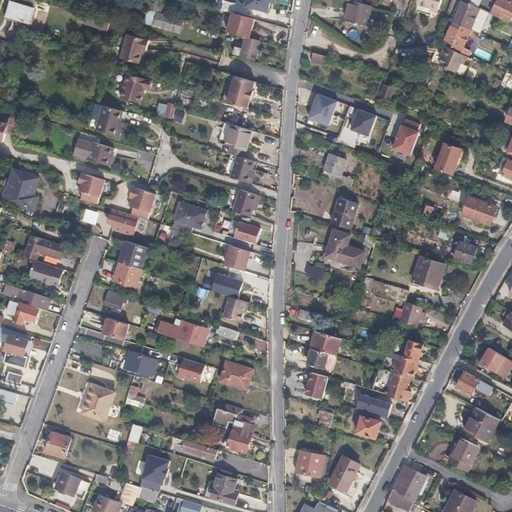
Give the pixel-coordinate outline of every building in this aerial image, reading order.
[(37,2),(31,0),(11,0),(6,19),(30,25),(37,2)] [(277,0),(248,0),(247,8),(271,13),(273,4),(276,5),(277,0)] [(418,0),(418,4),(440,11),(443,0),(418,0)] [(472,0),(471,4),(480,8),(483,0),(472,0)] [(499,0),(497,4),(493,13),(510,23),(511,18),(511,2),(509,1),(507,0),(499,0)] [(353,2),(350,2),(345,22),(366,27),(371,7),(353,2)] [(480,35),(489,13),(480,8),(471,4),(470,6),(463,3),(455,22),(462,25),(462,26),(471,31),(480,35)] [(184,20),(148,10),(144,23),(180,34),(184,20)] [(254,19),(232,13),(227,32),(246,38),(249,39),(254,19)] [(108,22),(84,15),(82,22),(106,30),(108,22)] [(471,31),(462,26),(460,30),(452,27),(446,40),(454,45),(453,47),(462,51),(461,52),(469,56),(471,52),(464,49),(471,31)] [(149,41),(126,35),(119,59),(138,65),(142,52),(146,53),(149,41)] [(255,60),(260,42),(249,39),(246,38),(243,49),(235,46),(233,55),(255,60)] [(462,64),(465,57),(451,49),(443,47),(440,54),(442,55),(438,65),(455,73),(460,63),(462,64)] [(327,56),(314,52),(312,61),(324,65),(327,56)] [(468,67),(462,64),(460,63),(455,73),(463,77),(468,67)] [(152,80),(127,73),(121,98),(140,103),(145,85),(150,87),(152,80)] [(253,91),(255,83),(229,75),(221,102),(247,110),(249,101),(252,102),(255,92),(253,91)] [(391,100),(395,88),(385,85),(381,97),(391,100)] [(330,126),(339,101),(319,94),(310,118),(330,126)] [(121,111),(93,103),(89,118),(96,120),(94,129),(114,135),(121,111)] [(165,118),(173,120),(175,108),(176,105),(169,103),(165,118)] [(370,136),(377,116),(360,110),(352,130),(370,136)] [(15,130),(20,114),(12,111),(8,125),(0,122),(0,139),(3,141),(7,128),(15,130)] [(426,137),(430,128),(423,125),(422,128),(412,124),(413,121),(405,118),(401,128),(419,134),(426,137)] [(245,152),(252,131),(223,122),(218,143),(245,152)] [(419,134),(401,128),(394,149),(411,156),(419,134)] [(442,134),(431,129),(428,134),(440,139),(442,134)] [(112,149),(90,142),(84,160),(107,167),(112,149)] [(437,169),(454,175),(463,150),(446,144),(437,169)] [(348,161),(331,155),(323,178),(351,188),(354,180),(342,176),(348,161)] [(249,182),(256,162),(237,156),(231,177),(249,182)] [(411,171),(405,169),(402,181),(408,184),(411,171)] [(40,178),(15,170),(12,180),(7,179),(0,198),(0,199),(36,211),(41,197),(35,195),(40,178)] [(84,192),(82,199),(99,205),(106,181),(84,174),(81,183),(84,184),(82,191),(84,192)] [(131,215),(140,218),(144,219),(148,221),(155,195),(133,188),(130,198),(133,199),(131,207),(133,208),(131,215)] [(237,200),(255,205),(257,196),(240,190),(237,200)] [(335,197),(328,222),(351,229),(358,205),(335,197)] [(251,218),(255,205),(237,200),(233,212),(251,218)] [(469,200),(463,217),(491,227),(497,210),(469,200)] [(195,222),(206,225),(210,214),(185,205),(175,230),(194,236),(195,232),(191,231),(195,222)] [(100,213),(87,209),(82,221),(96,225),(100,213)] [(116,225),(113,233),(133,239),(140,218),(131,215),(114,210),(110,223),(116,225)] [(206,225),(195,222),(191,231),(195,232),(203,234),(206,225)] [(263,229),(242,222),(237,239),(258,246),(263,229)] [(6,250),(19,255),(24,233),(12,229),(7,245),(6,250)] [(351,236),(335,231),(327,257),(362,268),(366,253),(348,248),(351,236)] [(60,258),(64,246),(33,236),(28,252),(38,256),(39,251),(60,258)] [(127,241),(120,263),(121,263),(142,270),(148,248),(127,241)] [(478,248),(462,243),(456,259),(472,264),(478,248)] [(246,271),(251,253),(232,247),(226,265),(246,271)] [(38,256),(28,252),(26,252),(25,257),(36,261),(38,256)] [(446,266),(423,258),(414,282),(438,290),(446,266)] [(59,287),(64,270),(36,261),(29,278),(51,287),(51,285),(59,287)] [(137,287),(143,270),(142,270),(121,263),(115,280),(137,287)] [(309,266),(307,274),(323,278),(325,271),(309,266)] [(364,290),(408,303),(412,290),(367,277),(364,290)] [(49,310),(52,300),(8,285),(6,292),(15,295),(17,291),(22,292),(20,298),(34,302),(33,305),(49,310)] [(237,299),(251,304),(256,289),(241,285),(237,299)] [(128,297),(110,292),(105,305),(121,310),(124,303),(127,303),(128,297)] [(251,310),(252,304),(251,304),(237,299),(234,298),(228,318),(245,323),(249,310),(251,310)] [(16,316),(20,305),(10,302),(6,313),(16,316)] [(403,321),(421,327),(427,308),(408,303),(403,321)] [(40,312),(20,305),(16,316),(14,323),(22,326),(24,320),(35,323),(40,312)] [(313,320),(315,313),(300,309),(298,316),(313,320)] [(110,318),(105,334),(126,340),(130,324),(110,318)] [(152,331),(202,346),(207,327),(178,318),(176,326),(156,320),(152,331)] [(234,338),(236,331),(218,325),(216,332),(234,338)] [(30,336),(13,331),(12,335),(10,335),(6,350),(11,351),(8,362),(29,368),(32,357),(25,355),(30,336)] [(342,338),(317,331),(311,349),(313,350),(330,354),(337,356),(342,338)] [(405,356),(419,360),(423,344),(410,340),(405,356)] [(511,361),(495,351),(490,348),(481,363),(506,378),(511,367),(511,361)] [(330,354),(313,350),(309,365),(325,370),(330,354)] [(188,370),(191,361),(164,352),(162,362),(182,368),(188,370)] [(157,361),(131,353),(125,368),(153,377),(157,361)] [(411,378),(414,378),(419,360),(405,356),(400,355),(399,360),(396,359),(394,365),(397,366),(395,373),(411,378)] [(206,366),(191,361),(188,370),(182,368),(179,377),(201,383),(206,366)] [(255,370),(228,362),(222,382),(249,390),(255,370)] [(379,368),(374,384),(372,389),(380,392),(384,378),(386,371),(379,368)] [(11,380),(28,385),(30,377),(13,372),(11,380)] [(323,399),(329,377),(312,372),(307,394),(323,399)] [(480,379),(467,372),(458,387),(471,395),(475,388),(480,379)] [(406,393),(411,378),(395,373),(390,392),(387,391),(386,394),(408,401),(410,395),(406,393)] [(493,387),(480,379),(475,388),(488,396),(493,387)] [(116,393),(93,384),(82,414),(104,422),(116,393)] [(140,388),(132,385),(129,394),(137,396),(140,388)] [(0,398),(28,406),(32,397),(0,388),(0,398)] [(360,395),(356,409),(388,418),(392,404),(360,395)] [(242,416),(243,409),(228,404),(226,411),(239,415),(234,430),(253,436),(255,427),(253,426),(254,420),(242,416)] [(501,419),(479,408),(467,430),(490,441),(501,419)] [(333,414),(319,411),(319,416),(321,417),(320,425),(330,427),(333,414)] [(382,421),(361,416),(356,432),(377,439),(382,421)] [(247,454),(253,436),(234,430),(229,448),(247,454)] [(73,437),(53,431),(47,451),(66,457),(73,437)] [(481,448),(463,438),(451,462),(470,471),(481,448)] [(216,460),(219,450),(187,440),(183,439),(183,443),(185,443),(183,450),(216,460)] [(131,454),(135,442),(129,440),(125,453),(131,454)] [(165,459),(167,452),(150,446),(147,455),(150,456),(150,460),(163,464),(165,459)] [(325,455),(302,451),(297,471),(321,477),(325,455)] [(360,465),(344,457),(335,474),(338,476),(334,484),(347,491),(360,465)] [(171,461),(165,459),(163,464),(150,460),(141,486),(160,492),(163,484),(164,484),(166,477),(167,477),(170,468),(169,468),(171,461)] [(144,475),(147,464),(139,462),(136,473),(144,475)] [(421,475),(406,466),(398,480),(394,489),(410,499),(420,481),(418,480),(421,475)] [(89,482),(63,472),(56,488),(74,495),(78,487),(85,491),(89,482)] [(238,480),(220,474),(212,497),(235,505),(239,494),(234,492),(238,480)] [(133,506),(142,487),(141,486),(130,483),(121,503),(133,506)] [(410,499),(394,489),(388,501),(410,511),(415,502),(410,499)] [(471,511),(477,502),(458,491),(446,511),(471,511)] [(173,508),(178,497),(171,495),(168,507),(173,509),(173,508)] [(117,511),(120,503),(98,496),(92,511),(117,511)] [(199,511),(202,505),(185,500),(181,511),(199,511)] [(305,504),(301,511),(334,511),(319,503),(315,510),(305,504)]
